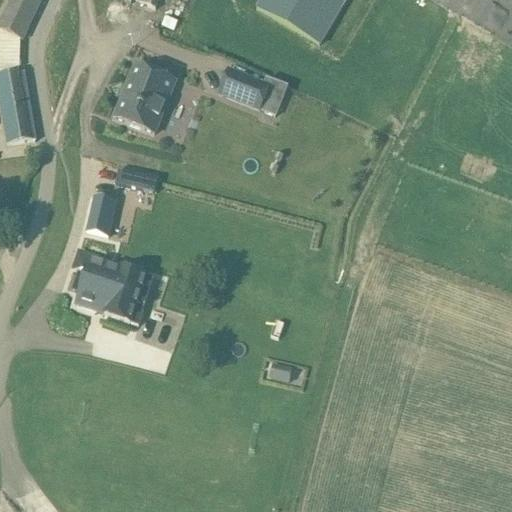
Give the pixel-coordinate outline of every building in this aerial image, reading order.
[(11,0),(0,23),(0,32),(22,43),(42,0),(11,0)] [(136,0),(136,3),(156,11),(160,0),(136,0)] [(348,0),(262,0),(257,10),(321,47),(348,0)] [(165,18),(161,27),(173,33),(178,24),(165,18)] [(175,83),(134,66),(114,120),(154,136),(175,83)] [(268,90),(228,74),(219,97),(259,113),(268,90)] [(4,78),(0,78),(0,109),(1,109),(8,149),(35,144),(23,75),(4,78)] [(154,197),(158,182),(119,173),(115,187),(154,197)] [(116,205),(94,200),(86,235),(108,240),(116,205)] [(84,277),(74,307),(104,318),(129,327),(130,326),(138,329),(143,314),(135,312),(146,277),(79,254),(72,273),(84,277)] [(293,372),(273,368),(270,381),(290,385),(293,372)]
